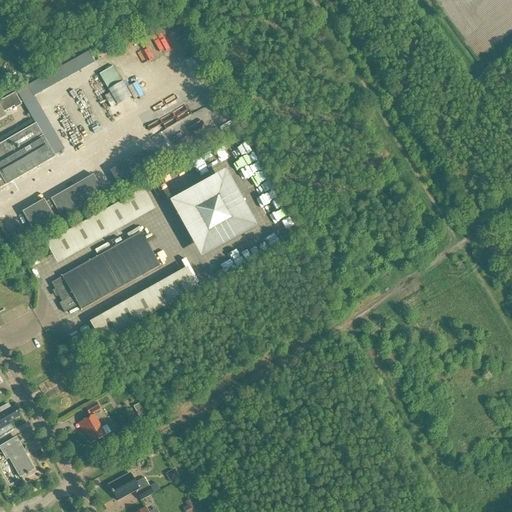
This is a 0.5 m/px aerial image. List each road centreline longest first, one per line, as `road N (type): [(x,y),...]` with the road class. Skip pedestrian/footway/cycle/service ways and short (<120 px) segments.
road 1 (track): [(171,429),(322,342),(458,244)]
road 2 (track): [(424,186),(327,21)]
road 3 (tertiary): [(72,482),(0,352)]
